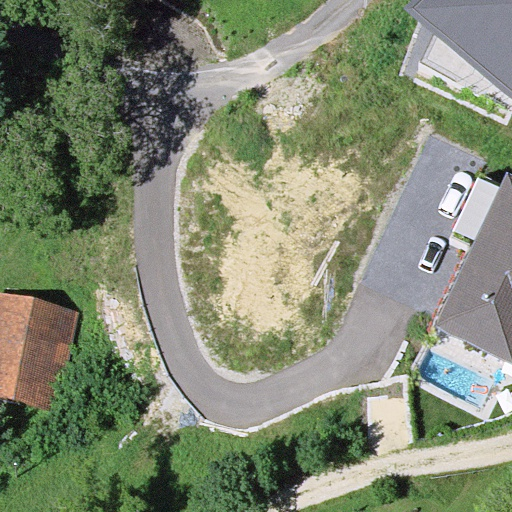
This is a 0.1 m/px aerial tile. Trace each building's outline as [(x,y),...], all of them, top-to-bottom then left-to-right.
[(68,0),(81,9),(87,0),(68,0)] [(511,0),(422,0),(415,8),(511,87),(511,0)] [(380,164),(286,124),(212,298),(306,338),(380,164)] [(511,179),(510,179),(440,323),(511,357),(511,179)] [(0,405),(53,416),(72,318),(0,304),(0,405)]
